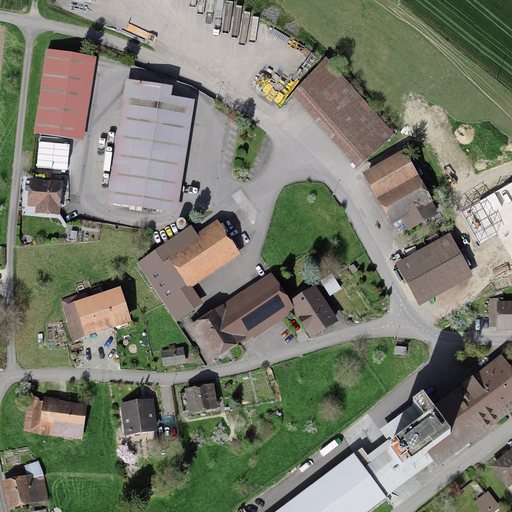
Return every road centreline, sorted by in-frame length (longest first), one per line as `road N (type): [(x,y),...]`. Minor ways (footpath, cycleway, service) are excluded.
road 1 (unclassified): [(404,328),(399,300),(349,206),(286,139),(195,77),(136,50),(32,22)]
road 2 (residential): [(404,328),(361,329),(197,375),(12,376)]
road 3 (unknown): [(231,184),(185,205),(136,209),(104,204),(85,189),(106,82),(133,78),(190,96),(204,117)]
road 4 (residential): [(32,22),(10,245),(12,376)]
road 5 (unclassified): [(398,511),(511,425)]
road 6 (unknown): [(404,328),(469,290),(489,262),(511,248)]
